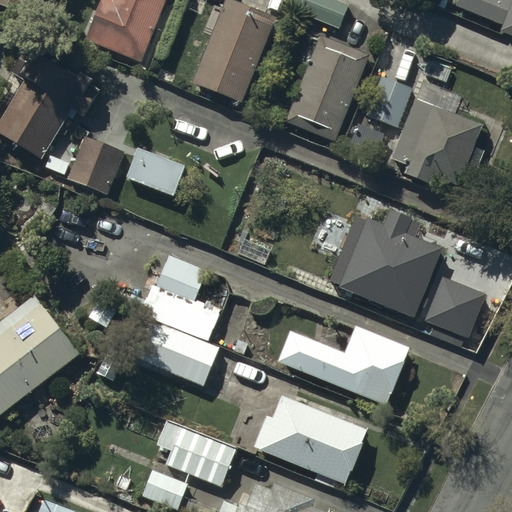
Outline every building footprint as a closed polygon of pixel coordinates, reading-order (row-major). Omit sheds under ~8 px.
[(41,0),(0,0),(0,1),(35,15),(41,0)] [(163,0),(101,0),(86,37),(140,59),(163,0)] [(276,16),(237,0),(224,0),(192,80),(241,100),(276,16)] [(349,5),(336,0),(292,0),(289,7),(339,28),(349,5)] [(511,0),(456,0),(455,4),(502,23),(499,29),(511,33),(511,0)] [(369,53),(320,33),(285,119),(335,139),(369,53)] [(101,89),(35,48),(22,68),(31,73),(0,122),(0,130),(42,157),(72,108),(85,115),(101,89)] [(413,88),(381,76),(366,113),(397,125),(413,88)] [(480,123),(415,97),(391,156),(407,162),(404,170),(429,181),(433,172),(457,182),(480,123)] [(124,150),(85,135),(68,177),(107,193),(124,150)] [(186,164),(138,146),(127,175),(175,193),(186,164)] [(67,164),(50,157),(45,168),(63,175),(67,164)] [(413,216),(390,206),(384,220),(368,213),(367,217),(356,212),(330,276),(340,280),(339,283),(413,313),(441,245),(407,231),(413,216)] [(324,266),(244,226),(231,252),(311,291),(324,266)] [(207,269),(170,254),(158,284),(195,298),(207,269)] [(484,294),(443,277),(425,319),(467,336),(484,294)] [(219,310),(152,283),(141,311),(208,338),(219,310)] [(0,413),(80,353),(35,293),(0,319),(0,413)] [(219,347),(151,319),(135,355),(204,384),(219,347)] [(408,347),(356,325),(345,351),(290,329),(278,360),(385,404),(408,347)] [(248,343),(238,339),(233,349),(243,354),(248,343)] [(366,428),(282,395),(273,417),(266,414),(254,446),(345,482),(366,428)] [(222,485),(237,447),(167,420),(157,443),(172,449),(166,463),(222,485)] [(188,484),(154,470),(144,495),(178,509),(188,484)] [(314,498),(274,481),(271,487),(256,481),(246,504),(240,502),(239,505),(225,499),(219,511),(328,511),(311,505),(314,498)] [(44,497),(37,494),(33,502),(41,506),(44,497)] [(76,511),(46,499),(40,511),(76,511)]
